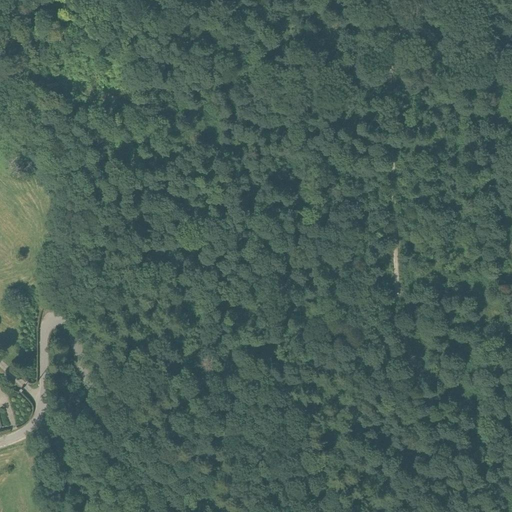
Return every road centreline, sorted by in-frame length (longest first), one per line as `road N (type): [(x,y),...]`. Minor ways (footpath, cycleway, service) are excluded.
road 1 (track): [(511,46),(416,24),(398,28),(388,54),(389,211),(402,306),(437,412),(486,511)]
road 2 (tertiary): [(149,511),(98,418),(65,329),(44,336),(43,402),(33,436),(0,454)]
